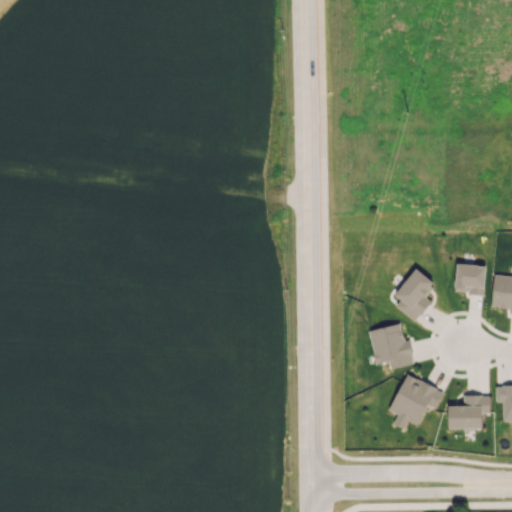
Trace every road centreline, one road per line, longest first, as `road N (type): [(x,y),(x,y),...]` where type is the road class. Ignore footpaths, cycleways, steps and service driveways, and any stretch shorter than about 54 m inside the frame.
road 1 (tertiary): [(303,156),(307,511)]
road 2 (tertiary): [(511,482),(307,474)]
road 3 (tertiary): [(307,493),(511,486)]
road 4 (tertiary): [(301,0),(303,156)]
